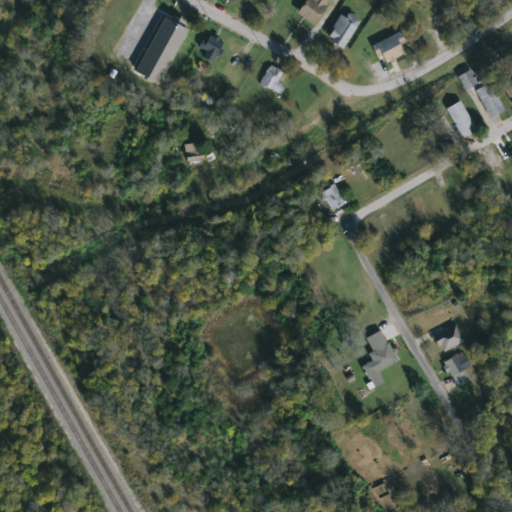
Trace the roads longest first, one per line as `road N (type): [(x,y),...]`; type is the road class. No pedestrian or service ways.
road 1 (residential): [(352,229),(505,511)]
road 2 (residential): [(181,0),(351,97)]
road 3 (residential): [(511,123),(360,215),(352,229)]
road 4 (residential): [(511,11),(427,71),(351,97)]
road 5 (residential): [(351,97),(275,140),(222,149)]
